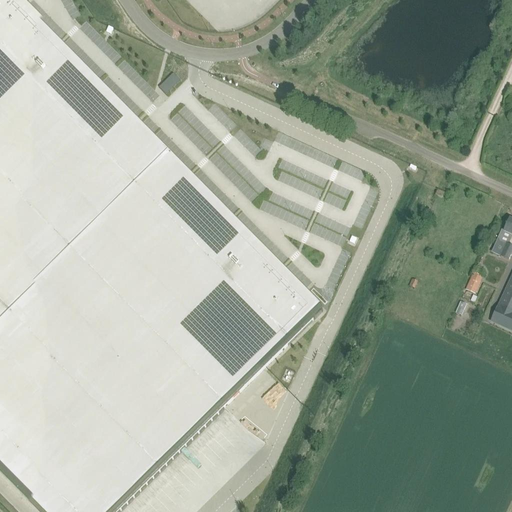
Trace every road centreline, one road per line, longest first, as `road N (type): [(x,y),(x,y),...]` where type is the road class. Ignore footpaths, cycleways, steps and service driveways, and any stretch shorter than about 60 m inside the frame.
road 1 (unknown): [(55,0),(143,115),(163,118),(185,106),(195,55)]
road 2 (unclassified): [(124,0),(163,43),(210,57),(262,44),(313,0)]
road 3 (unclassified): [(511,192),(348,117)]
